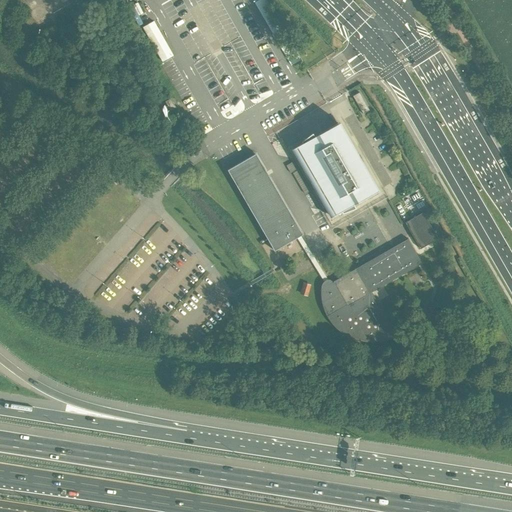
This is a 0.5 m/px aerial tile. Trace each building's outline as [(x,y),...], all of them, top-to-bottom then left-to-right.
[(306,53),(274,0),(263,0),(258,3),(293,61),(306,53)] [(162,61),(174,55),(156,19),(144,25),(162,61)] [(353,96),(363,114),(369,110),(359,92),(353,96)] [(165,101),(170,110),(175,107),(170,99),(165,101)] [(302,141),(302,143),(291,149),(331,217),(341,211),(343,212),(355,207),(354,204),(378,190),(339,122),(315,136),(312,133),(302,141)] [(266,237),(267,237),(274,251),(286,244),(303,234),(295,221),(256,153),(239,163),(227,170),(266,237)] [(99,222),(108,230),(120,217),(111,208),(99,222)] [(441,245),(426,218),(408,228),(423,255),(441,245)] [(325,287),(322,287),(322,290),(322,293),(322,296),(322,298),(323,301),(323,304),(324,307),(325,309),(326,312),(327,314),(329,317),(330,319),(332,321),(334,324),(335,326),(337,328),(339,329),(342,331),(344,333),(345,334),(346,334),(349,336),(351,337),(354,338),(356,339),(359,339),(362,340),(365,340),(367,341),(371,341),(374,341),(376,340),(379,340),(382,339),(384,339),(387,338),(389,337),(392,336),(394,334),(395,335),(372,294),(370,295),(369,292),(421,262),(421,263),(422,263),(407,239),(408,240),(391,249),(385,253),(356,270),(355,269),(355,270),(325,287)] [(301,293),(309,294),(311,283),(303,281),(301,293)]
